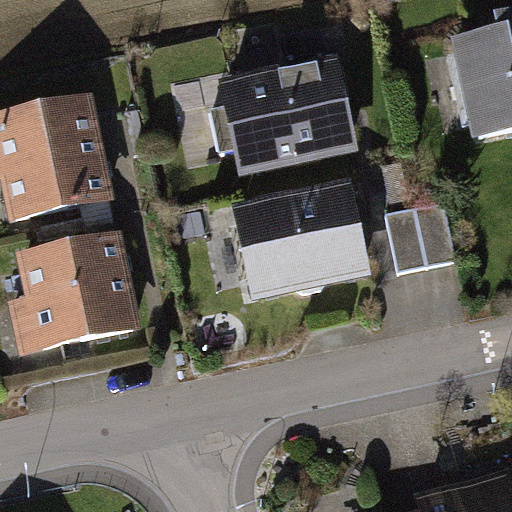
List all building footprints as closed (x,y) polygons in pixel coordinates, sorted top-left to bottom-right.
[(511,22),(500,25),(503,38),(461,47),(481,139),(511,132),(511,22)] [(233,111),(213,115),(221,156),(243,152),(247,173),(349,151),(333,69),(282,79),(274,73),(255,75),(249,86),(231,91),(233,111)] [(83,207),(107,202),(89,112),(0,130),(0,182),(9,180),(18,221),(83,207)] [(346,191),(242,215),(261,297),(293,290),(303,296),(322,293),(328,282),(364,276),(346,191)] [(111,222),(107,202),(83,207),(88,227),(111,222)] [(445,205),(386,218),(399,277),(458,264),(445,205)] [(111,222),(88,227),(92,247),(115,242),(111,222)] [(92,247),(26,261),(34,299),(15,303),(26,354),(134,331),(115,242),(92,247)] [(511,511),(511,509),(507,494),(451,511),(511,511)]
